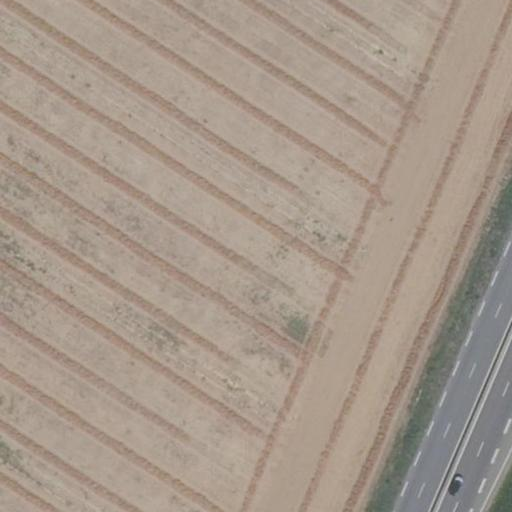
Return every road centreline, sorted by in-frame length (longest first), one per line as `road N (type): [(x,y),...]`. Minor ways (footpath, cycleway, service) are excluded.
road 1 (primary): [(511,282),(414,511)]
road 2 (primary): [(452,511),(511,377)]
